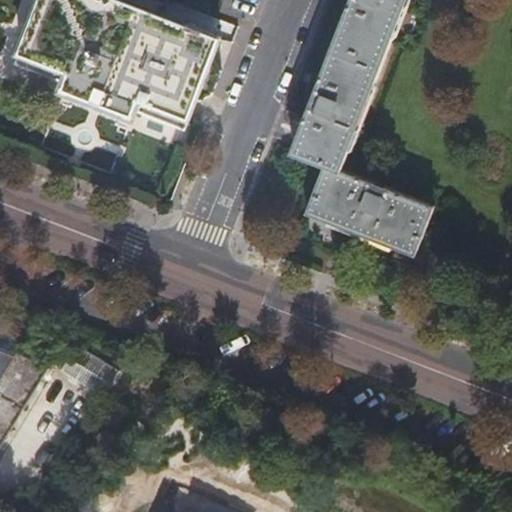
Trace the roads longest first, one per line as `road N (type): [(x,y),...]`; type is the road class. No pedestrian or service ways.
road 1 (secondary): [(184,272),(511,399)]
road 2 (residential): [(296,0),(184,272)]
road 3 (secondary): [(0,202),(184,272)]
